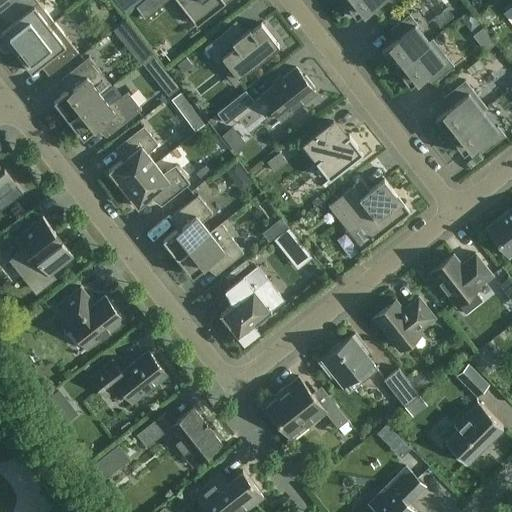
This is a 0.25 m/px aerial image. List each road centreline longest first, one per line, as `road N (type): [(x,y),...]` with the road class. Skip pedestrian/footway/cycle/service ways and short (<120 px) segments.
road 1 (residential): [(218,365),(7,100)]
road 2 (residential): [(218,365),(264,365),(455,209)]
road 3 (residential): [(455,209),(290,0)]
road 4 (unknown): [(237,371),(244,410),(314,511)]
